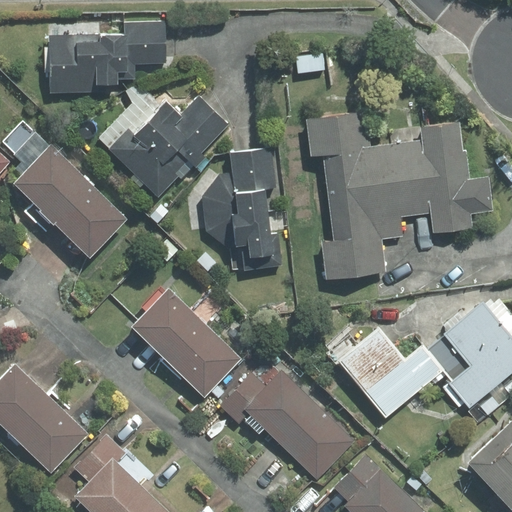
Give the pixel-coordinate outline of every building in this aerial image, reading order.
[(128,31),(51,31),(51,88),(126,88),(126,64),(171,65),(171,19),(128,19),(128,31)] [(132,123),(112,143),(163,192),(233,119),(202,90),(187,106),(173,92),(138,129),(132,123)] [(370,105),(311,112),(315,149),(328,148),(338,234),(327,235),(331,273),(389,266),(385,235),(406,232),(404,212),(434,208),(437,228),(475,223),(474,209),(495,207),(491,173),(471,175),(464,115),(425,119),(426,134),(374,140),(370,105)] [(131,213),(54,138),(19,174),(96,249),(131,213)] [(276,142),(233,146),(236,168),(221,170),(205,192),(210,230),(230,244),(245,242),(248,266),(288,261),(276,142)] [(0,172),(12,160),(0,148),(0,172)] [(174,280),(137,316),(209,390),(246,355),(174,280)] [(511,371),(511,327),(486,296),(448,327),(476,362),(455,378),(454,376),(445,383),(462,404),(468,399),(472,404),(511,371)] [(449,364),(428,338),(410,352),(384,319),(344,351),(391,410),(449,364)] [(93,429),(21,355),(0,375),(0,407),(56,465),(93,429)] [(357,438),(285,364),(268,381),(255,368),(222,399),(241,420),(253,408),(319,476),(357,438)] [(511,416),(476,450),(511,491),(511,416)] [(109,430),(102,436),(77,461),(92,476),(79,489),(101,511),(175,511),(122,457),(129,450),(109,430)] [(351,497),(349,499),(361,511),(432,511),(385,463),(384,464),(369,449),(336,481),(351,497)]
